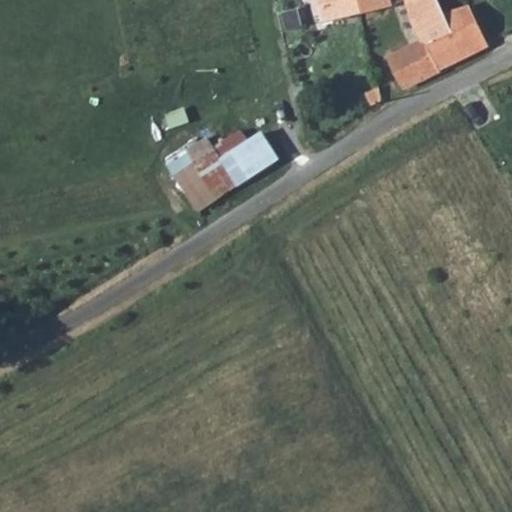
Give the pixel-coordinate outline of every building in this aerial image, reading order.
[(316,0),(321,23),(360,15),(356,0),(316,0)] [(356,0),(360,15),(392,6),(390,0),(356,0)] [(419,42),(435,74),(489,47),(468,5),(444,18),(435,0),(390,0),(392,6),(401,5),(419,42)] [(404,90),(435,74),(419,42),(388,58),(404,90)] [(166,164),(197,212),(277,162),(261,137),(250,144),(241,129),(212,147),(206,138),(166,164)]
